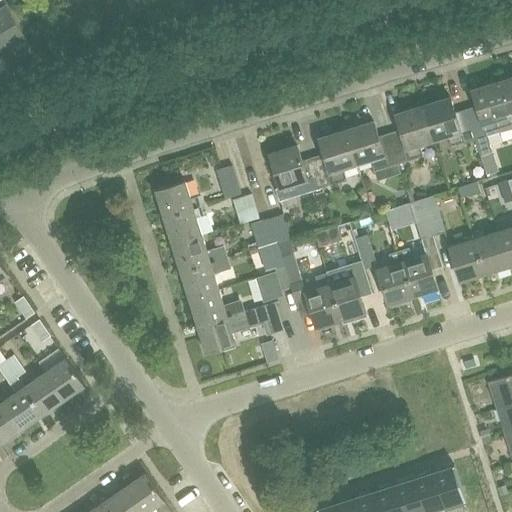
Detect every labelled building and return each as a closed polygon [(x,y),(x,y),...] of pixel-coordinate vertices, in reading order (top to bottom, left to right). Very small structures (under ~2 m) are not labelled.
[(6,5),(0,8),(0,50),(2,54),(26,39),(6,5)] [(59,22),(56,23),(58,34),(64,32),(66,32),(63,21),(59,22)] [(511,76),(498,81),(509,116),(511,114),(511,76)] [(475,105),(465,108),(474,139),(479,155),(492,151),(487,135),(499,131),(511,127),(511,125),(509,116),(498,81),(470,89),(475,105)] [(450,96),(421,105),(432,140),(447,135),(451,146),(474,139),(465,108),(454,111),(450,96)] [(398,129),(388,132),(397,163),(422,155),(419,144),(432,140),(421,105),(394,114),(398,129)] [(373,120),(345,129),(355,164),(371,159),(374,170),(397,163),(388,132),(383,133),(378,135),(373,120)] [(323,153),(312,157),(321,187),(346,180),(342,168),(355,164),(345,129),(318,138),(323,153)] [(296,144),(268,153),(279,188),(294,183),(298,195),(321,187),(312,157),(301,160),(296,144)] [(213,155),(207,156),(210,166),(216,164),(213,155)] [(232,164),(216,170),(224,198),(240,193),(232,164)] [(511,191),(508,179),(497,182),(504,202),(511,199),(511,191)] [(184,180),(155,189),(163,216),(193,207),(199,205),(197,197),(190,199),(184,180)] [(477,181),(457,187),(460,197),(480,191),(477,181)] [(251,193),(232,199),(239,223),(259,217),(251,193)] [(323,195),(316,197),(319,206),(326,204),(323,195)] [(433,195),(421,198),(433,236),(445,232),(433,195)] [(421,198),(409,202),(421,239),(433,236),(421,198)] [(367,203),(355,206),(359,217),(371,214),(367,203)] [(193,207),(163,216),(171,243),(201,234),(196,218),(203,216),(199,205),(193,207)] [(281,213),(269,217),(276,240),(288,236),(281,213)] [(269,217),(250,223),(257,246),(276,240),(269,217)] [(361,217),(350,221),(361,258),(373,254),(361,217)] [(511,225),(497,230),(508,266),(511,264),(511,225)] [(497,230),(474,238),(485,273),(508,266),(497,230)] [(201,234),(171,243),(180,270),(226,256),(223,246),(206,251),(201,234)] [(474,238),(448,246),(459,281),(485,273),(474,238)] [(276,240),(257,246),(264,270),(283,265),(280,254),(276,240)] [(408,248),(399,251),(413,295),(438,287),(427,252),(411,257),(408,248)] [(292,251),(280,254),(283,265),(290,287),(294,299),(296,299),(305,295),(311,314),(315,326),(316,330),(333,324),(332,320),(340,318),(337,308),(329,283),(326,273),(315,277),(318,287),(305,291),(301,278),(292,251)] [(383,266),(376,268),(383,292),(387,303),(388,307),(406,302),(405,298),(413,295),(399,251),(388,254),(391,264),(383,266)] [(226,256),(180,270),(189,298),(218,288),(213,273),(230,268),(226,256)] [(276,271),(256,277),(263,301),(283,294),(276,271)] [(354,276),(329,283),(337,308),(340,318),(348,315),(350,321),(365,316),(363,311),(364,310),(354,276)] [(218,288),(189,298),(197,325),(244,310),(241,300),(223,305),(218,288)] [(23,295),(14,302),(25,318),(34,312),(23,295)] [(274,301),(258,306),(263,321),(267,334),(284,329),(274,301)] [(244,310),(197,325),(206,353),(235,344),(231,331),(263,321),(258,306),(244,310)] [(39,318),(30,325),(42,341),(50,335),(39,318)] [(14,354),(6,360),(17,376),(25,370),(14,354)] [(65,357),(44,372),(64,399),(85,385),(65,357)] [(6,360),(0,364),(0,369),(15,392),(3,400),(22,428),(43,414),(24,386),(17,376),(6,360)] [(24,386),(43,414),(64,399),(44,372),(24,386)] [(511,372),(488,380),(496,407),(511,402),(511,372)] [(0,440),(1,443),(22,428),(3,400),(0,402),(0,440)] [(511,402),(496,407),(505,434),(511,431),(511,402)] [(434,471),(446,510),(467,504),(454,464),(452,465),(453,466),(435,471),(434,471)] [(415,477),(414,477),(425,511),(426,511),(444,506),(445,511),(446,510),(434,471),(433,471),(433,472),(415,478),(415,477)] [(145,472),(124,487),(141,511),(145,511),(155,506),(159,511),(169,511),(171,510),(164,499),(145,472)] [(396,483),(395,483),(403,511),(425,511),(414,477),(413,477),(414,478),(396,484),(396,483)] [(376,489),(375,489),(382,511),(403,511),(395,483),(394,484),(376,490),(376,489)] [(505,484),(497,487),(499,495),(508,492),(505,484)] [(141,511),(124,487),(103,501),(110,511),(141,511)] [(357,495),(356,496),(361,511),(382,511),(375,489),(375,490),(375,491),(357,496),(357,495)] [(337,502),(336,502),(339,511),(361,511),(356,496),(355,496),(355,497),(338,502),(337,502)] [(110,511),(103,501),(86,511),(110,511)] [(318,508),(316,508),(317,511),(339,511),(336,502),(336,503),(318,509),(318,508)]
